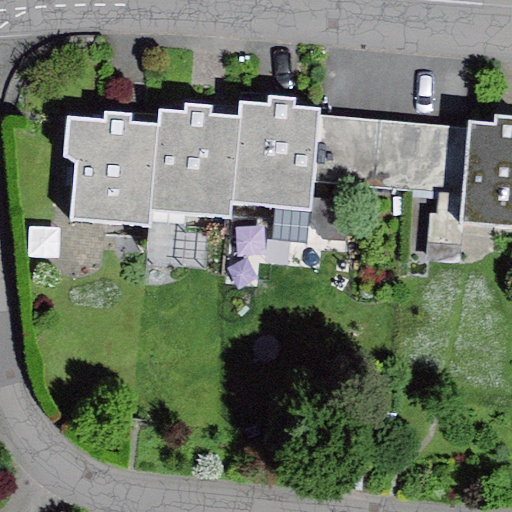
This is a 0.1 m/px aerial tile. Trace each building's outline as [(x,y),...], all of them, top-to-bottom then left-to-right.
[(238,126),(231,212),(314,219),(316,191),(323,118),(294,116),(294,110),(273,108),(273,114),(239,111),(238,126)] [(161,119),(160,136),(153,220),(229,226),(231,212),(238,126),(211,124),(211,115),(183,113),(183,121),(161,119)] [(466,205),(472,132),(323,118),(316,191),(466,205)] [(107,129),(65,124),(62,165),(78,172),(71,228),(152,239),(153,220),(160,136),(130,132),(131,123),(107,120),(107,129)] [(495,133),(472,132),(466,205),(464,235),(511,238),(511,126),(494,125),(495,133)]
